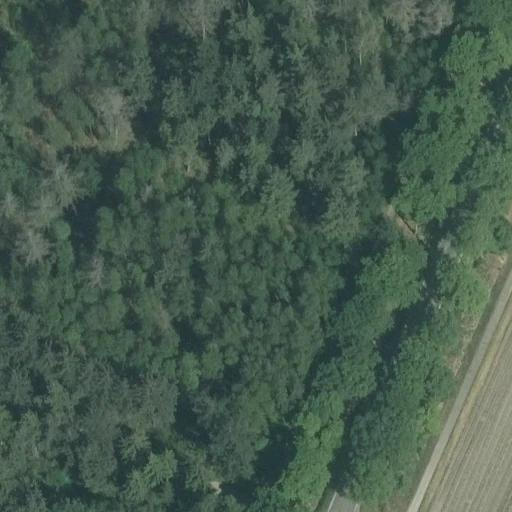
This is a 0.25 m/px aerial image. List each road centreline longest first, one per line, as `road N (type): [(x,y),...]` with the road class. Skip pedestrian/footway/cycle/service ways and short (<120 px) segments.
road 1 (secondary): [(340,511),(511,104)]
road 2 (track): [(0,392),(263,511)]
